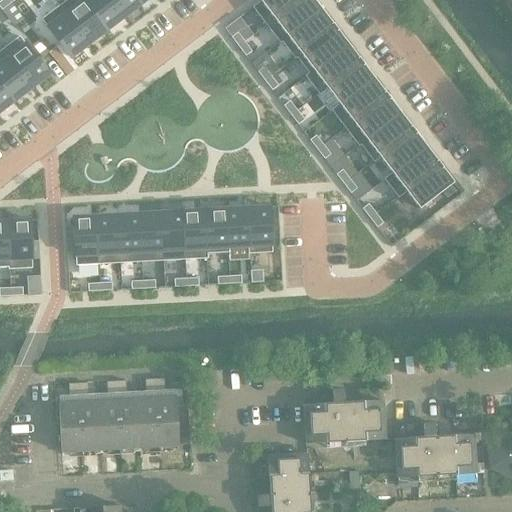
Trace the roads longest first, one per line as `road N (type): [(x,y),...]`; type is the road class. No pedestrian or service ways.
road 1 (residential): [(316,289),(373,282),(494,197),(506,178),(370,0)]
road 2 (residential): [(0,170),(234,0)]
road 3 (residential): [(238,482),(233,400),(301,396)]
road 4 (residential): [(0,496),(148,487)]
